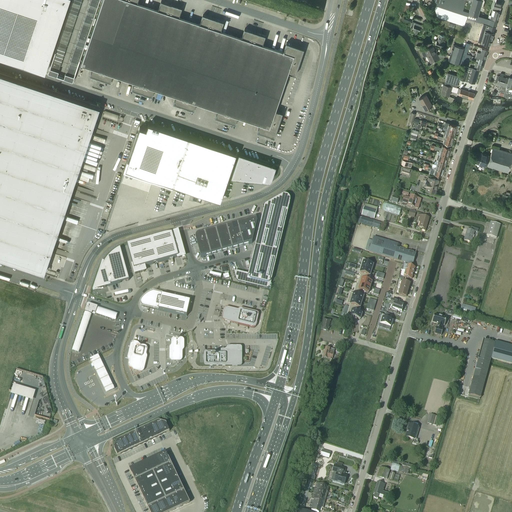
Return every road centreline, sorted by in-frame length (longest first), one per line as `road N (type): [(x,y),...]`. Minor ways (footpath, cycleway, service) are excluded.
road 1 (primary): [(292,397),(322,207),(382,0)]
road 2 (primary): [(369,0),(318,173),(278,388)]
road 3 (unclassified): [(399,353),(494,55)]
road 4 (unclassified): [(295,163),(0,63)]
road 5 (unknown): [(56,287),(125,127),(97,117)]
road 6 (tertiary): [(91,443),(213,391),(275,398)]
road 7 (unclassified): [(351,511),(399,353)]
road 8 (tertiary): [(74,293),(54,373),(75,435)]
road 9 (tertiary): [(85,430),(62,371),(80,295)]
road 10 (tertiary): [(278,388),(221,376),(152,399)]
road 11 (tertiary): [(180,218),(259,196),(295,163)]
road 12 (tertiary): [(295,163),(328,38)]
road 13 (primary): [(251,511),(292,397)]
road 14 (unclassified): [(213,0),(328,38)]
road 15 (primary): [(275,398),(236,511)]
